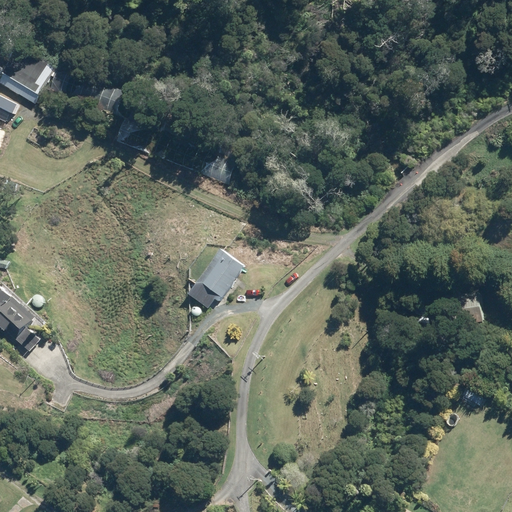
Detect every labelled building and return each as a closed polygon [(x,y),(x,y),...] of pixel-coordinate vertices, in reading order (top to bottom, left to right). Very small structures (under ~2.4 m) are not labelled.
[(0,89),(28,43),(0,26),(0,89)] [(65,61),(30,43),(8,84),(44,102),(65,61)] [(231,187),(240,164),(251,136),(70,66),(60,94),(125,120),(116,143),(231,187)] [(253,264),(229,247),(197,291),(220,308),(253,264)] [(10,279),(0,289),(0,323),(20,343),(47,316),(10,279)] [(491,291),(443,293),(444,324),(492,323),(491,291)] [(426,302),(415,310),(420,317),(431,310),(426,302)] [(488,399),(467,386),(459,398),(480,412),(488,399)]
